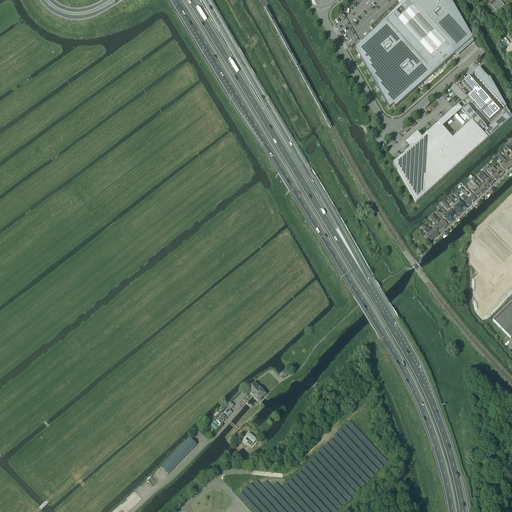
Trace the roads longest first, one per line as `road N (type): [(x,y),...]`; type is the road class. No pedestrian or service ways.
road 1 (trunk): [(178,0),(404,370),(433,436),(452,511)]
road 2 (trunk): [(371,295),(192,0)]
road 3 (trunk): [(371,295),(203,0)]
road 4 (unclassified): [(317,8),(386,127),(480,52)]
road 5 (trunk): [(463,511),(430,398),(371,295)]
road 6 (unclassified): [(132,511),(216,434),(241,395)]
